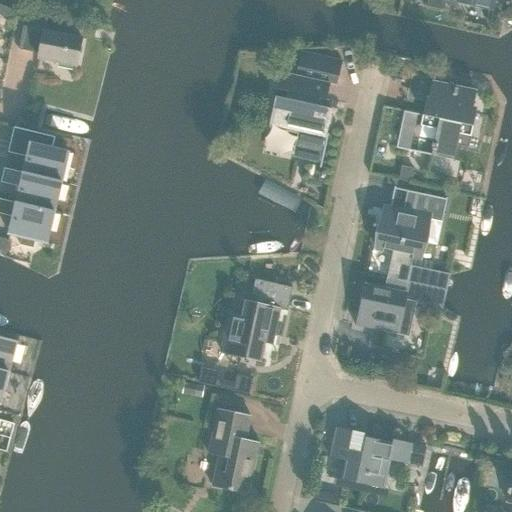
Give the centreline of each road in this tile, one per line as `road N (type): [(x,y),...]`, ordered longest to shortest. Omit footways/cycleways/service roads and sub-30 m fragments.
road 1 (residential): [(306,385),(372,74)]
road 2 (residential): [(511,426),(306,385)]
road 3 (residential): [(280,511),(306,385)]
